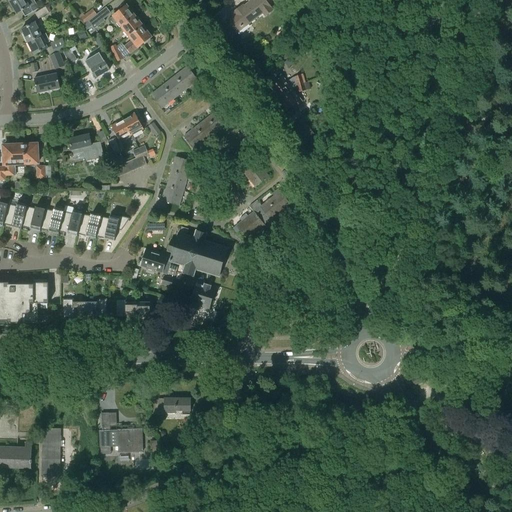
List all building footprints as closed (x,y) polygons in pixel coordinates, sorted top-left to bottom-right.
[(26,0),(13,0),(10,2),(17,15),(22,11),(25,16),(38,9),(33,0),(28,3),(26,0)] [(273,10),(267,2),(266,2),(268,0),(248,0),(250,2),(241,9),(240,8),(233,13),(234,15),(227,20),(237,33),(263,13),(265,16),(273,10)] [(118,23),(122,27),(135,16),(127,6),(126,6),(125,6),(123,7),(123,9),(111,19),(116,25),(118,23)] [(35,13),(38,19),(49,13),(46,7),(35,13)] [(84,25),(88,21),(97,14),(93,9),(85,16),(83,14),(78,17),(84,25)] [(88,21),(92,26),(94,29),(105,21),(99,13),(97,15),(97,14),(88,21)] [(122,27),(130,37),(143,26),(144,25),(140,19),(138,20),(135,16),(122,27)] [(92,26),(88,21),(84,25),(82,26),(86,31),(92,26)] [(21,30),(28,43),(42,36),(35,23),(21,30)] [(118,49),(113,52),(118,62),(123,59),(144,43),(145,44),(149,41),(148,40),(151,37),(143,26),(130,37),(133,41),(125,47),(122,43),(117,47),(118,49)] [(288,34),(283,28),(276,33),(281,40),(288,34)] [(87,39),(84,31),(78,33),(81,41),(87,39)] [(48,48),(46,45),(51,43),(46,34),(42,36),(28,43),(34,55),(47,49),(48,48)] [(98,36),(93,38),(99,48),(104,45),(98,36)] [(64,42),(52,47),(55,53),(66,48),(65,46),(67,45),(66,42),(64,43),(64,42)] [(64,53),(70,64),(77,60),(71,49),(64,53)] [(59,52),(50,56),(53,64),(63,61),(59,52)] [(284,62),(289,67),(297,61),(294,54),(284,62)] [(91,68),(97,78),(110,70),(101,55),(88,63),(91,68)] [(188,66),(175,76),(186,90),(198,80),(188,66)] [(34,79),(37,93),(60,88),(57,74),(34,79)] [(277,94),(281,98),(292,90),(298,86),(297,83),(302,81),(301,75),(295,77),(292,77),(286,82),(282,77),(277,81),(278,83),(271,89),(276,95),(277,94)] [(175,76),(163,85),(174,99),(186,90),(175,76)] [(304,87),(302,81),(297,83),(298,86),(299,89),(300,94),(306,93),(304,87)] [(174,99),(163,85),(151,95),(162,109),(174,99)] [(292,90),(281,98),(284,103),(282,104),(288,111),(295,105),(296,107),(302,102),(292,90)] [(220,108),(208,118),(219,131),(231,122),(220,108)] [(130,118),(124,121),(132,136),(133,135),(135,135),(139,133),(140,131),(143,129),(144,130),(140,122),(141,122),(139,120),(135,113),(134,113),(134,114),(130,116),(130,118)] [(208,118),(196,127),(206,141),(219,131),(208,118)] [(132,136),(124,121),(118,124),(117,123),(112,126),(112,125),(111,126),(115,133),(116,136),(117,135),(120,142),(121,142),(124,140),(126,140),(130,138),(131,136),(132,136)] [(154,123),(149,127),(156,136),(161,132),(154,123)] [(313,134),(306,125),(302,128),(309,137),(313,134)] [(206,141),(196,127),(184,137),(194,150),(206,141)] [(68,139),(71,150),(72,150),(72,154),(84,152),(86,162),(104,157),(101,142),(92,144),(90,134),(68,139)] [(116,138),(109,140),(115,156),(122,154),(116,138)] [(25,164),(25,145),(4,146),(4,165),(5,165),(5,168),(0,168),(0,190),(6,190),(5,175),(13,175),(13,165),(25,164)] [(37,145),(25,145),(25,164),(38,164),(37,145)] [(133,151),(136,158),(138,158),(143,156),(142,154),(139,149),(133,151)] [(235,161),(245,174),(259,163),(248,150),(235,161)] [(147,165),(143,156),(138,158),(142,167),(147,165)] [(176,157),(171,171),(188,176),(192,161),(176,157)] [(142,167),(138,158),(136,158),(133,160),(137,169),(142,167)] [(137,169),(133,160),(128,162),(132,171),(137,169)] [(121,176),(117,167),(115,162),(110,164),(116,178),(121,176)] [(132,171),(128,162),(122,164),(126,174),(132,171)] [(259,163),(245,174),(255,187),(269,177),(259,163)] [(126,174),(122,164),(118,166),(117,167),(121,176),(122,176),(126,174)] [(171,171),(167,186),(184,191),(188,176),(171,171)] [(184,191),(167,186),(163,201),(179,206),(184,191)] [(254,212),(261,220),(266,215),(271,221),(291,205),(280,191),(262,206),(257,200),(250,206),(254,212)] [(21,229),(22,227),(21,227),(26,207),(27,207),(28,204),(18,201),(17,206),(8,204),(3,224),(21,229)] [(40,229),(58,234),(63,212),(64,212),(65,209),(55,206),(54,211),(45,209),(40,229)] [(40,231),(40,229),(45,209),(36,207),(35,209),(27,207),(26,207),(21,227),(22,227),(40,231)] [(77,236),(78,234),(77,234),(82,214),(83,211),(73,209),(72,214),(64,212),(63,212),(58,234),(59,234),(59,232),(77,236)] [(261,220),(254,212),(245,219),(236,226),(241,232),(247,240),(265,225),(261,220)] [(96,239),(96,237),(101,217),(91,214),(91,216),(82,214),(77,234),(78,234),(96,239)] [(96,237),(114,241),(117,230),(121,231),(130,219),(110,214),(109,219),(101,217),(96,237)] [(189,229),(182,227),(180,233),(187,235),(189,229)] [(211,275),(208,283),(211,284),(214,274),(218,276),(218,277),(219,278),(222,267),(223,267),(225,259),(228,249),(227,248),(226,249),(220,247),(220,246),(219,246),(218,247),(212,245),(212,244),(211,243),(210,245),(204,242),(206,235),(207,236),(207,235),(195,231),(195,232),(196,232),(194,239),(187,237),(187,236),(186,235),(186,237),(179,235),(179,233),(178,233),(175,241),(172,242),(171,242),(172,241),(170,241),(167,251),(168,251),(169,251),(172,253),(170,258),(145,251),(145,253),(144,252),(141,263),(142,263),(141,265),(175,275),(178,264),(179,265),(179,263),(186,266),(184,272),(182,272),(182,273),(194,277),(195,276),(193,275),(195,269),(202,271),(202,272),(203,272),(204,271),(210,273),(210,275),(211,275)] [(162,284),(171,287),(174,279),(164,276),(162,284)] [(0,282),(0,323),(38,323),(38,304),(48,304),(48,283),(18,283),(18,285),(9,285),(9,283),(0,282)] [(211,284),(208,283),(207,285),(205,284),(205,286),(191,282),(189,289),(195,291),(191,303),(192,304),(190,309),(198,311),(199,306),(210,309),(216,289),(210,287),(211,284)] [(85,323),(85,302),(73,302),(73,300),(64,300),(64,299),(63,299),(63,318),(73,318),(73,323),(85,323)] [(97,302),(85,302),(85,323),(97,323),(97,318),(107,318),(107,299),(106,299),(106,300),(97,300),(97,302)] [(125,323),(138,323),(138,302),(126,302),(126,300),(116,300),(116,299),(116,318),(125,318),(125,323)] [(138,302),(138,323),(150,323),(150,318),(165,318),(165,308),(153,308),(153,302),(138,302)] [(412,378),(415,384),(422,381),(420,375),(412,378)] [(191,399),(159,399),(159,414),(159,415),(165,415),(165,412),(176,412),(176,411),(183,411),(183,415),(191,415),(191,399)] [(102,431),(99,431),(100,447),(118,447),(118,453),(128,452),(143,451),(142,429),(110,430),(109,414),(101,414),(102,431)] [(43,429),(42,477),(60,477),(61,429),(43,429)] [(0,467),(31,469),(31,463),(32,463),(32,460),(31,460),(32,443),(26,443),(26,448),(0,447),(0,467)]
